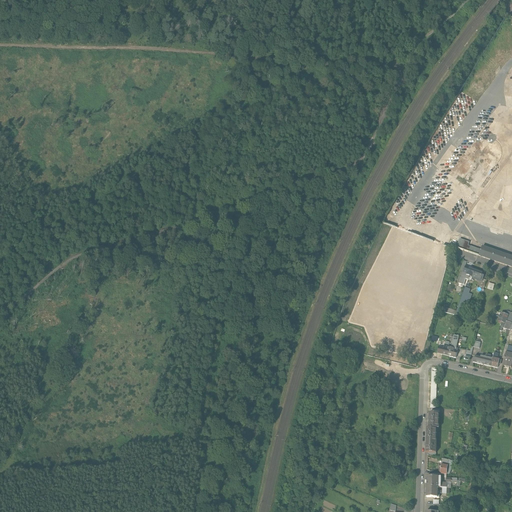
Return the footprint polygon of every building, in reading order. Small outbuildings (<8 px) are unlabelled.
[(469,242),(459,239),(456,248),(468,252),(470,247),(468,246),(469,242)] [(481,250),(470,247),(468,252),(479,256),(481,250)] [(511,257),(482,247),(481,250),(479,256),(511,267),(511,257)] [(472,268),(465,266),(463,273),(462,272),(460,277),(468,280),(472,268)] [(485,273),(472,268),(468,280),(471,281),(472,276),(476,277),(475,278),(482,281),(483,279),(485,273)] [(457,312),(455,315),(464,318),(472,294),(469,294),(470,289),(465,288),(457,312)] [(457,312),(444,307),(442,311),(455,315),(457,312)] [(451,348),(449,356),(456,358),(458,349),(456,348),(459,336),(454,335),(453,341),(451,348)] [(444,347),(439,346),(437,352),(443,354),(449,356),(451,348),(448,347),(449,346),(445,345),(444,347)] [(498,354),(494,353),(493,358),(491,366),(498,368),(499,364),(501,365),(502,360),(497,359),(498,354)] [(511,354),(506,353),(503,365),(511,367),(511,363),(511,354)] [(491,355),(487,354),(486,358),(485,357),(481,356),(481,358),(475,356),(473,362),(491,366),(493,358),(490,357),(491,355)] [(438,413),(429,413),(429,428),(427,428),(426,443),(426,445),(426,453),(436,453),(436,449),(435,449),(436,428),(438,428),(438,413)] [(452,461),(443,459),(442,464),(441,469),(441,470),(439,470),(438,472),(439,472),(440,473),(446,475),(447,469),(450,470),(452,461)] [(439,475),(438,474),(429,474),(429,477),(427,477),(427,487),(438,487),(441,487),(441,477),(441,476),(440,475),(439,475)] [(438,487),(427,487),(426,497),(437,498),(437,493),(439,493),(439,491),(437,491),(438,487)]
